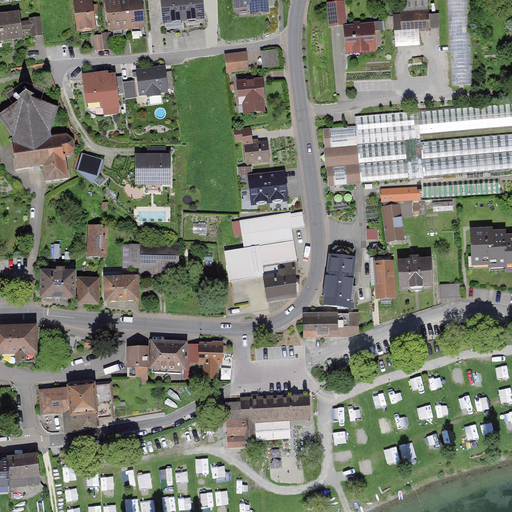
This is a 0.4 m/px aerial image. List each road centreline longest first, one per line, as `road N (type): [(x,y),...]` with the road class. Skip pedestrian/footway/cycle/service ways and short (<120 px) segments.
road 1 (track): [(327,399),(329,463),(312,487),(283,492),(260,483),(219,449),(81,468)]
road 2 (residential): [(511,312),(445,313),(249,385)]
road 3 (secondary): [(303,111),(316,222),(309,304),(289,323),(242,337)]
road 4 (residential): [(297,40),(50,65)]
road 5 (track): [(293,368),(327,399),(479,354),(511,353)]
road 6 (residential): [(30,440),(143,428),(249,385)]
road 7 (residential): [(511,92),(303,111)]
road 8 (secondary): [(140,325),(0,316)]
road 9 (residential): [(27,382),(112,360),(140,325)]
